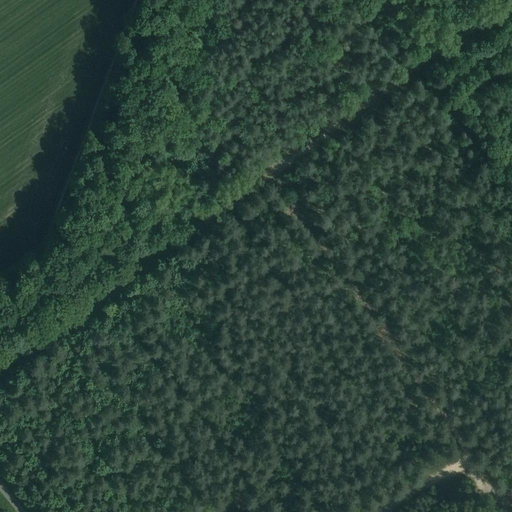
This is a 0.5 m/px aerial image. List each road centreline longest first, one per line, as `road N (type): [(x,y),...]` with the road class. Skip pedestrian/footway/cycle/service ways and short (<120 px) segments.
road 1 (track): [(0,368),(510,0)]
road 2 (track): [(273,170),(467,443),(464,464),(384,511)]
